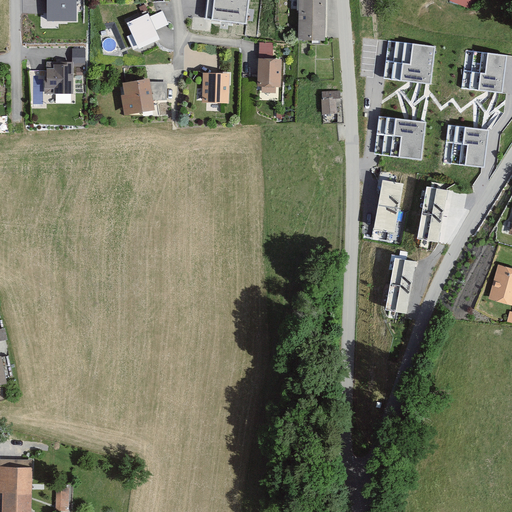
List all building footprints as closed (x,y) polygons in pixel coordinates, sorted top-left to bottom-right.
[(76,0),(48,0),(48,20),(76,20),(76,0)] [(249,1),(245,0),(207,0),(205,20),(246,25),(249,1)] [(299,0),(299,38),(324,39),(325,0),(299,0)] [(481,0),(451,0),(452,0),(477,10),(481,0)] [(161,10),(144,17),(149,29),(167,22),(161,10)] [(143,13),(121,22),(132,49),(154,40),(149,29),(144,17),(143,13)] [(259,41),(259,53),(273,53),(273,41),(259,41)] [(436,48),(389,43),(385,81),(411,83),(419,84),(427,85),(432,85),(436,48)] [(507,57),(465,51),(459,88),(487,92),(496,94),(501,95),(507,57)] [(282,59),(255,57),(254,85),(280,86),(282,59)] [(73,64),(48,64),(48,92),(73,92),(73,64)] [(229,73),(201,72),(200,100),(228,101),(229,73)] [(146,79),(119,82),(123,112),(150,108),(149,99),(147,81),(146,79)] [(166,81),(147,81),(149,99),(166,98),(166,81)] [(340,91),(320,92),(322,116),(337,115),(336,99),(341,99),(340,91)] [(408,122),(379,118),(375,155),(421,160),(425,124),(423,123),(414,122),(408,122)] [(475,130),(449,126),(444,163),(483,169),(489,131),(484,131),(475,130)] [(403,185),(382,182),(375,232),(395,234),(403,185)] [(447,192),(426,189),(418,240),(439,243),(447,192)] [(416,261),(395,258),(386,311),(407,315),(416,261)] [(511,267),(495,263),(487,297),(511,302),(511,267)] [(31,465),(0,463),(0,510),(30,511),(31,465)] [(69,486),(54,486),(54,509),(69,509),(69,486)]
